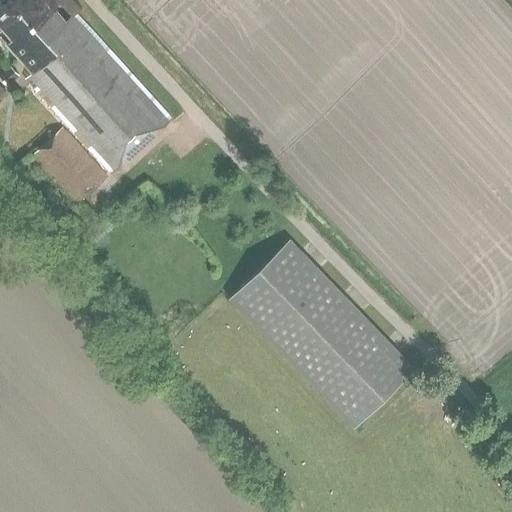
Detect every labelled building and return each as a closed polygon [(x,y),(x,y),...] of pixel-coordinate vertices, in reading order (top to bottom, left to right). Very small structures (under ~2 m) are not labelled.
[(171,122),(76,15),(66,23),(55,11),(52,15),(38,0),(18,0),(0,16),(0,29),(11,42),(5,47),(31,76),(26,81),(110,176),(171,122)] [(17,76),(9,66),(0,73),(0,79),(6,86),(17,76)] [(106,176),(62,126),(30,155),(74,204),(106,176)] [(122,236),(90,266),(100,277),(132,246),(122,236)] [(289,238),(227,298),(352,428),(414,368),(289,238)] [(190,244),(164,269),(184,289),(210,264),(190,244)]
